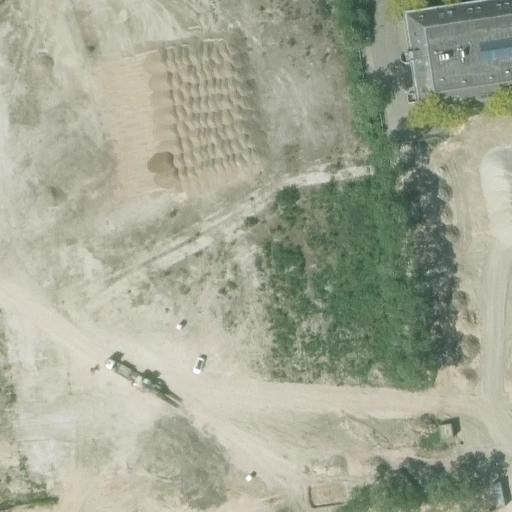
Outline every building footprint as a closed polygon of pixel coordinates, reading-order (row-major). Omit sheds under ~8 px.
[(0,0),(0,268),(5,268),(0,237),(24,233),(23,229),(33,228),(37,255),(56,252),(57,260),(86,255),(86,253),(102,251),(102,253),(109,252),(109,249),(115,248),(116,251),(140,247),(140,244),(148,243),(148,246),(171,242),(171,239),(180,238),(180,241),(201,237),(201,233),(227,229),(228,233),(312,220),(277,0),(0,0)] [(511,3),(491,6),(491,5),(490,5),(490,6),(489,7),(488,5),(487,5),(487,7),(463,10),(463,9),(461,9),(462,11),(460,11),(460,9),(459,9),(459,11),(434,15),(434,13),(433,13),(433,15),(432,15),(431,14),(430,14),(430,15),(413,18),(413,16),(412,17),(412,18),(409,18),(409,21),(408,22),(408,23),(409,23),(413,47),(412,47),(412,49),(413,48),(413,50),(412,50),(412,51),(414,51),(414,55),(410,55),(409,55),(405,55),(402,59),(402,64),(406,67),(411,66),(412,65),(416,65),(418,83),(417,83),(417,84),(419,84),(419,85),(417,86),(418,87),(419,87),(423,111),(421,111),(421,113),(423,112),(423,115),(426,115),(426,116),(428,116),(427,115),(445,112),(445,114),(446,113),(446,112),(448,112),(448,113),(449,113),(449,112),(473,108),(473,109),(475,109),(475,108),(476,107),(476,109),(478,109),(477,107),(502,104),(502,105),(503,105),(503,104),(505,103),(505,105),(506,104),(506,103),(511,102),(511,3)] [(511,272),(479,277),(493,380),(511,377),(511,272)] [(21,496),(8,498),(9,511),(302,511),(298,486),(423,467),(416,419),(407,420),(405,410),(366,416),(366,420),(356,421),(355,418),(328,422),(328,426),(317,427),(317,424),(276,430),(277,437),(265,439),(264,432),(261,432),(262,439),(250,441),(249,434),(234,436),(235,443),(224,445),(223,438),(17,470),(21,496)] [(439,428),(442,441),(453,439),(451,426),(439,428)] [(324,492),(313,494),(315,511),(430,511),(423,468),(323,483),(324,492)]
